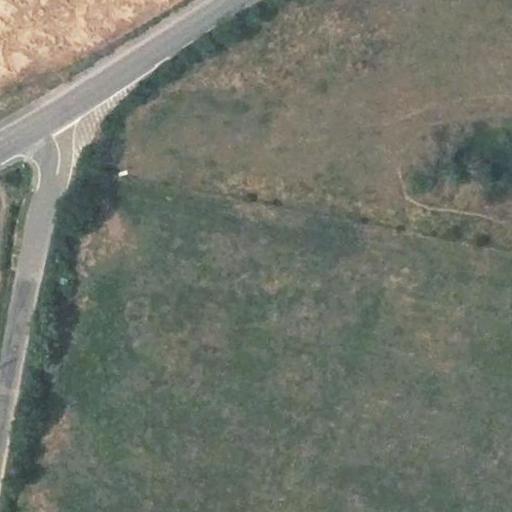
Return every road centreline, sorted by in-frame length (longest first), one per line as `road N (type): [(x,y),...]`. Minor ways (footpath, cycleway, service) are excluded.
road 1 (residential): [(0,423),(57,168),(51,117)]
road 2 (tertiary): [(51,117),(234,0)]
